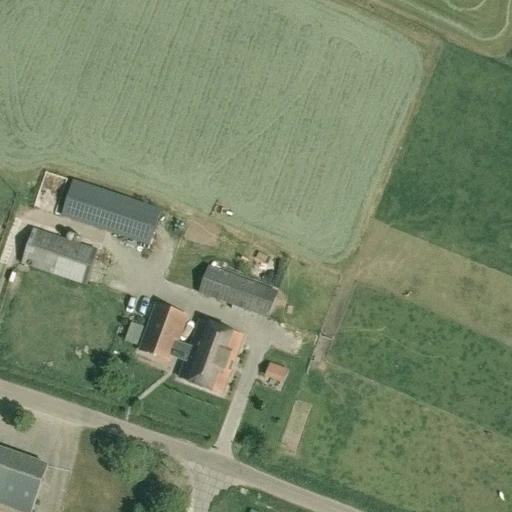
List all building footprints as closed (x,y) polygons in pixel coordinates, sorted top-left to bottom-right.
[(73,181),(61,217),(149,247),(162,211),(73,181)] [(134,302),(131,301),(143,265),(34,228),(22,263),(86,284),(77,310),(126,327),(134,302)] [(268,320),(278,293),(209,267),(199,294),(268,320)] [(179,379),(222,395),(243,337),(201,322),(191,348),(177,343),(187,317),(157,306),(140,351),(170,362),(172,358),(185,363),(179,379)] [(332,357),(323,373),(338,380),(346,364),(332,357)] [(0,447),(0,505),(18,511),(31,511),(49,465),(0,447)]
